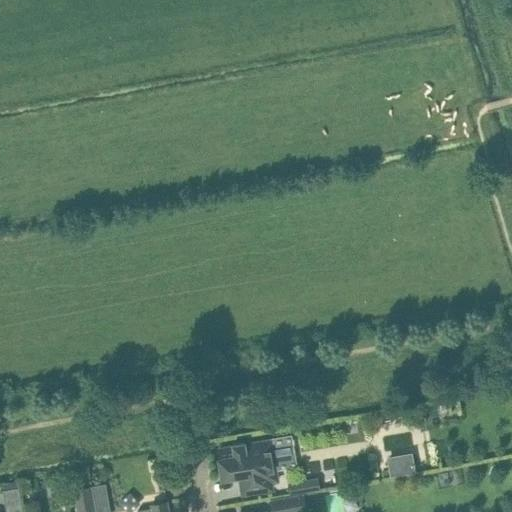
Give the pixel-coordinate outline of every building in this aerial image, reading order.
[(272,441),(266,442),(245,445),(245,443),(233,445),(233,447),(219,450),(224,477),(240,475),(243,493),(271,488),(270,480),(279,479),(272,441)] [(388,477),(416,469),(410,448),(382,456),(388,477)] [(315,478),(317,491),(336,488),(333,475),(315,478)] [(303,493),(301,480),(288,483),(290,496),(302,493),(303,493)] [(94,511),(90,486),(75,489),(78,511),(94,511)] [(19,487),(3,490),(6,511),(22,511),(23,511),(19,487)] [(302,493),(290,496),(273,498),(275,510),(305,505),(302,493)] [(168,511),(167,502),(151,505),(152,508),(138,510),(138,511),(168,511)]
